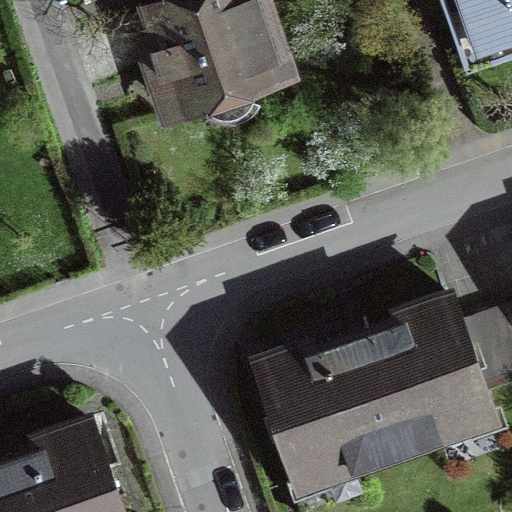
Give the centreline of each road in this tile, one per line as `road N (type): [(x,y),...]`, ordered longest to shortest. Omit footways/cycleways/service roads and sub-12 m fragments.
road 1 (residential): [(144,312),(511,175)]
road 2 (residential): [(38,0),(144,312)]
road 3 (residential): [(144,312),(214,511)]
road 4 (residential): [(0,360),(144,312)]
